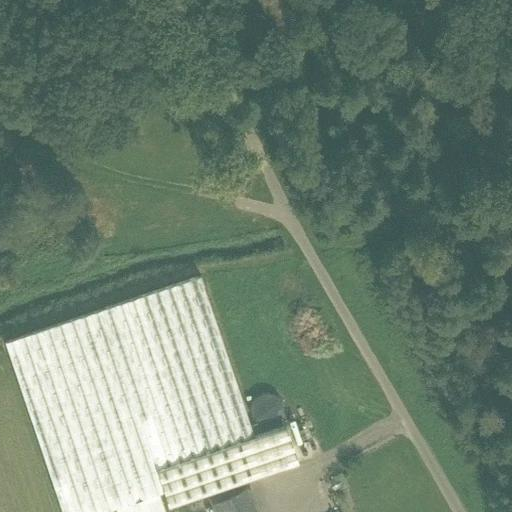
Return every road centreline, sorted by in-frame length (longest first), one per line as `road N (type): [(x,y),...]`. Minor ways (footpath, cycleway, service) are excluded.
road 1 (track): [(455,511),(279,205),(162,186),(69,156),(31,113),(0,58)]
road 2 (track): [(279,205),(176,0)]
